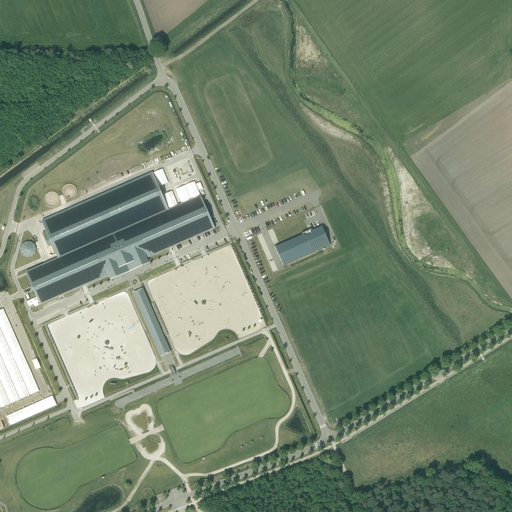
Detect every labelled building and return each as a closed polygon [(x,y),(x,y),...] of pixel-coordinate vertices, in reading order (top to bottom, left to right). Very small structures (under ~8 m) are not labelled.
[(214,229),(200,196),(168,210),(152,173),(41,222),(57,258),(25,272),(40,305),(109,275),(111,279),(120,275),(117,268),(123,266),(127,266),(129,264),(129,263),(135,260),(138,267),(147,263),(145,259),(214,229)] [(329,246),(329,245),(329,246),(321,227),(311,231),(311,229),(310,229),(310,230),(301,234),(301,233),(301,234),(301,235),(274,247),(274,248),(277,246),(279,252),(278,252),(280,257),(281,257),(285,265),(282,266),(329,246)] [(34,256),(34,242),(20,242),(20,256),(34,256)] [(0,360),(21,353),(5,311),(0,312),(0,360)] [(0,408),(39,394),(24,354),(0,362),(0,408)] [(127,396),(128,401),(138,398),(137,393),(127,396)] [(15,416),(6,421),(8,425),(17,421),(15,416)]
